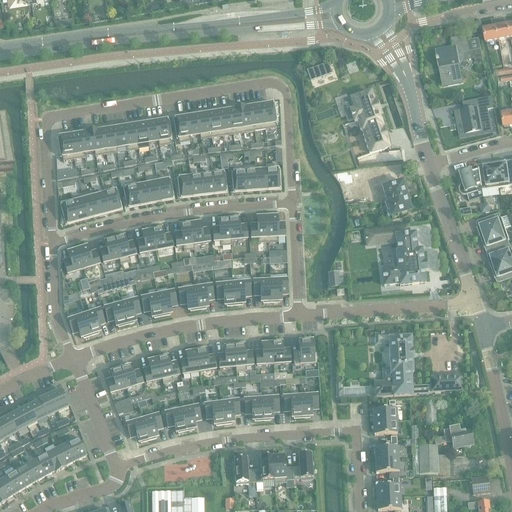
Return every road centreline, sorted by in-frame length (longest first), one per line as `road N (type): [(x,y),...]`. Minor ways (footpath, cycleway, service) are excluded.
road 1 (residential): [(291,203),(286,90),(277,84),(50,115),(52,243)]
road 2 (secondary): [(0,58),(339,22)]
road 3 (secondary): [(335,6),(0,49)]
road 4 (residential): [(358,511),(354,433),(226,440),(116,468)]
road 5 (residential): [(291,203),(187,212),(52,243)]
road 6 (residential): [(298,315),(200,324),(71,359)]
road 7 (residential): [(474,303),(298,315)]
road 8 (residential): [(474,303),(429,166)]
